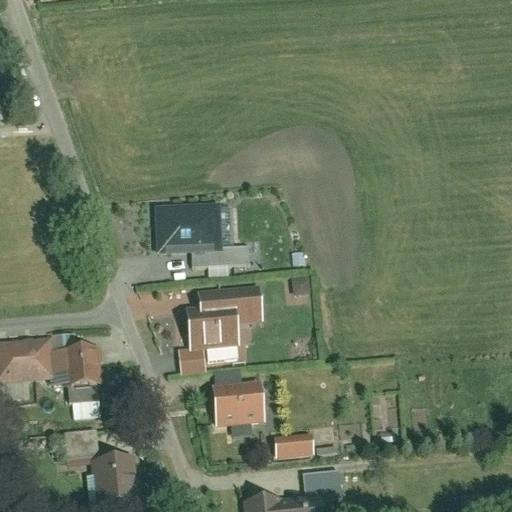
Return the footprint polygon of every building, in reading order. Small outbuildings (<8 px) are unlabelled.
[(226,210),(156,212),(158,257),(228,255),(226,210)] [(248,334),(248,296),(196,296),(197,317),(184,317),(184,353),(235,353),(235,334),(248,334)] [(95,413),(86,341),(0,351),(0,386),(62,379),(66,417),(95,413)] [(213,376),(214,388),(238,385),(237,373),(213,376)] [(213,394),(216,435),(264,431),(261,390),(213,394)] [(85,468),(89,508),(135,503),(130,459),(96,463),(93,435),(60,439),(63,471),(85,468)] [(314,451),(275,452),(275,467),(315,466),(314,451)] [(277,500),(240,502),(240,511),(285,511),(285,504),(331,501),(330,478),(314,479),(313,469),(294,470),(295,480),(276,481),(277,500)]
